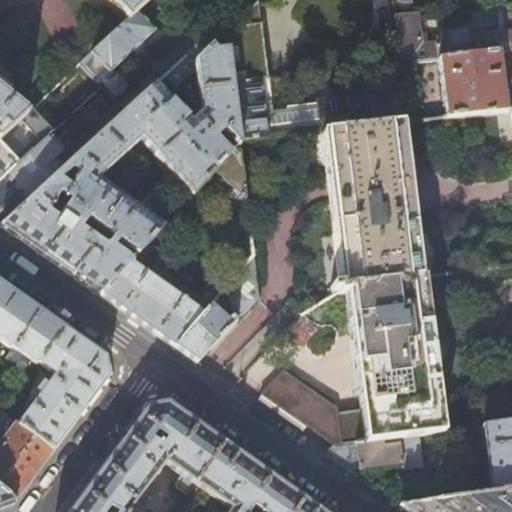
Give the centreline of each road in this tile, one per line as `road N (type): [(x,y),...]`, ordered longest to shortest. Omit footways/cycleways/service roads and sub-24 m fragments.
road 1 (tertiary): [(369,511),(152,357)]
road 2 (tertiary): [(152,357),(0,242)]
road 3 (residential): [(41,511),(152,357)]
